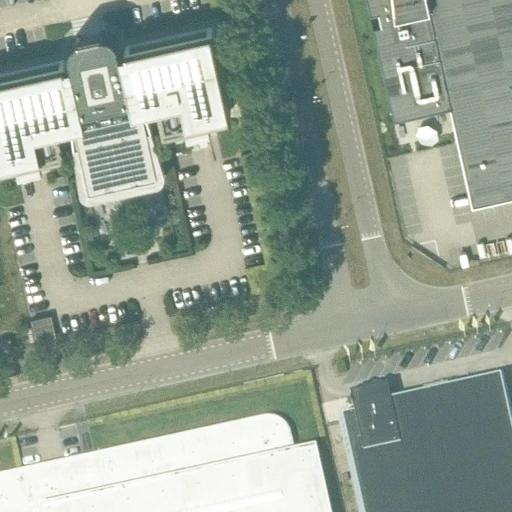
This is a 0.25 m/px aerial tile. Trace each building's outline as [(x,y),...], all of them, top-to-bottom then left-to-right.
[(378,2),(379,8),(382,19),(374,21),(395,115),(451,102),(473,200),(511,191),(511,0),(372,0),(373,3),(378,2)] [(231,109),(213,31),(213,29),(212,29),(211,29),(126,47),(126,48),(125,49),(124,50),(120,51),(118,42),(116,38),(114,35),(111,33),(108,31),(104,31),(100,31),(98,35),(83,38),(79,36),(76,36),(73,38),(71,40),(69,43),(68,46),(68,50),(71,62),(66,63),(65,63),(65,62),(64,62),(63,62),(0,75),(0,163),(13,161),(15,169),(39,164),(37,154),(60,149),(56,130),(76,125),(76,127),(75,127),(89,191),(92,191),(155,176),(157,175),(157,173),(143,111),(142,112),(141,111),(159,106),(164,127),(185,122),(187,129),(187,130),(188,131),(189,131),(190,131),(209,126),(210,126),(211,126),(211,124),(210,117),(229,112),(231,111),(231,109)] [(51,316),(31,320),(36,342),(56,337),(51,316)] [(3,351),(13,349),(11,339),(1,341),(3,351)] [(355,419),(344,421),(356,476),(363,511),(511,511),(511,432),(502,386),(475,392),(474,387),(451,392),(452,397),(392,410),(388,391),(351,399),(355,419)] [(0,511),(329,511),(317,452),(295,457),(290,437),(289,433),(287,429),(284,426),(281,423),(277,421),(273,420),(268,420),(264,420),(0,477),(0,511)]
